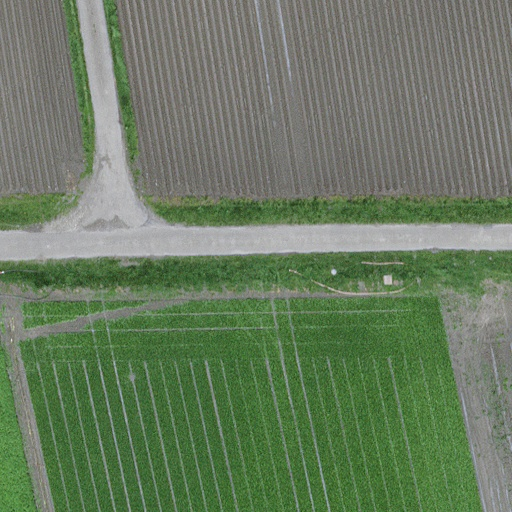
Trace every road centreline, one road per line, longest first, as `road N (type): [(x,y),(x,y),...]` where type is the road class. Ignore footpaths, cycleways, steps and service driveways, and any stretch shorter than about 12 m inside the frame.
road 1 (unclassified): [(511,250),(0,246)]
road 2 (track): [(89,0),(133,247)]
